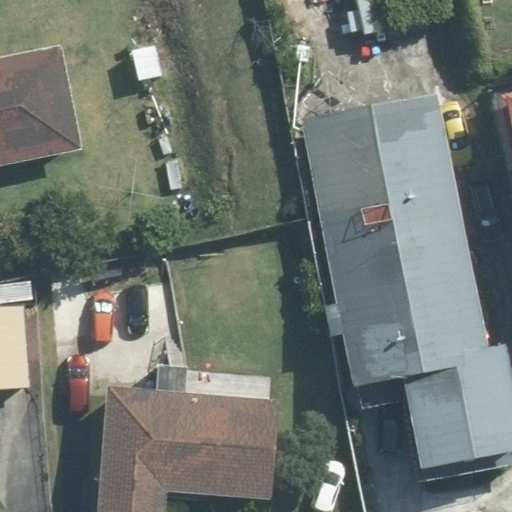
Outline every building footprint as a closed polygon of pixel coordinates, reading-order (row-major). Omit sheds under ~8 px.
[(447,0),(363,0),(372,32),(450,13),(447,0)] [(71,43),(0,55),(0,166),(90,151),(71,43)] [(434,463),(511,447),(511,343),(496,346),(442,86),(310,113),(364,377),(414,366),(434,463)] [(36,280),(0,280),(0,388),(37,387),(36,280)] [(207,386),(117,382),(111,511),(180,511),(181,490),(284,494),(289,390),(271,389),(271,377),(208,375),(207,386)]
